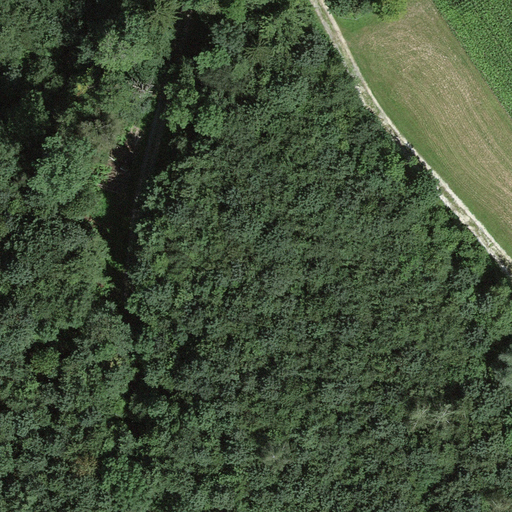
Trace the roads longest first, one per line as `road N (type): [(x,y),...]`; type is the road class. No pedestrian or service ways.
road 1 (track): [(184,0),(128,273),(139,446),(154,511)]
road 2 (track): [(511,264),(404,144),(312,0)]
